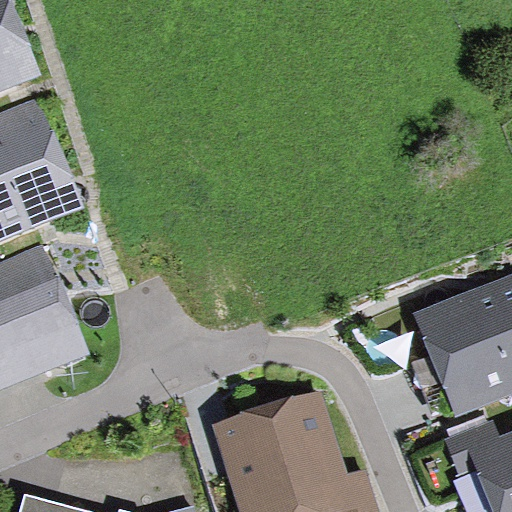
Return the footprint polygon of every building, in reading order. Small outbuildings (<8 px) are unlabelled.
[(15,0),(0,0),(0,105),(50,85),(15,0)] [(0,237),(68,209),(29,115),(0,127),(0,237)] [(0,381),(71,351),(32,263),(0,277),(0,381)] [(511,287),(423,320),(458,414),(511,394),(511,287)] [(318,401),(223,428),(247,511),(344,511),(350,511),(318,401)] [(511,511),(511,440),(478,454),(500,511),(511,511)]
